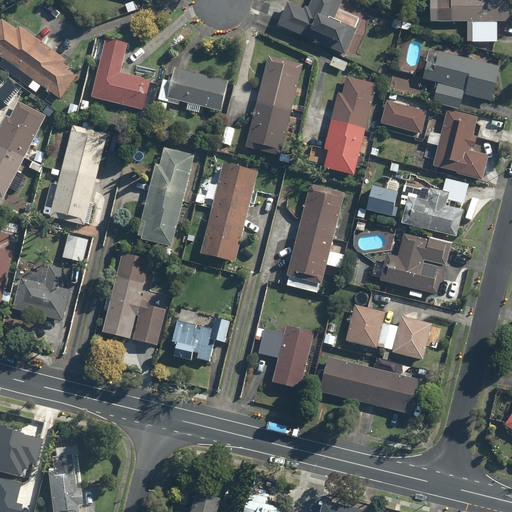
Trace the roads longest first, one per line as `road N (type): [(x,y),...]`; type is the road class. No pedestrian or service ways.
road 1 (tertiary): [(158,416),(441,485)]
road 2 (residential): [(511,212),(441,485)]
road 3 (tertiary): [(0,375),(158,416)]
